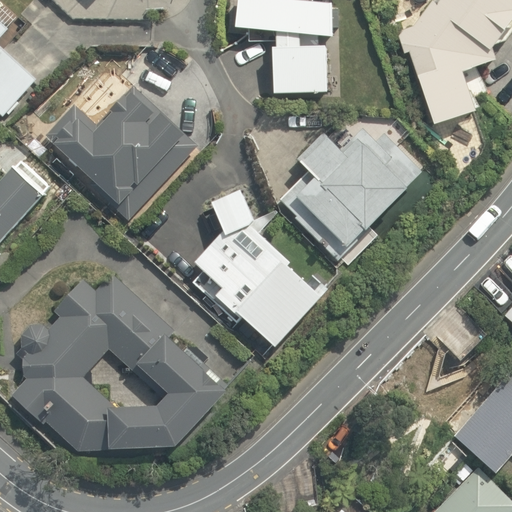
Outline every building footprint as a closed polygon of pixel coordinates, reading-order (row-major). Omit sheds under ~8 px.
[(0,0),(0,115),(4,119),(48,71),(0,25),(0,13),(7,6),(0,0)] [(269,0),(269,2),(248,1),(245,37),(283,40),(278,99),(336,103),(343,8),(317,6),(317,0),(269,0)] [(488,123),(476,83),(507,72),(505,63),(511,52),(511,0),(440,0),(416,34),(403,39),(410,64),(420,60),(444,137),(488,123)] [(83,110),(49,146),(130,223),(201,147),(141,90),(104,129),(83,110)] [(386,123),(344,120),(299,166),(311,177),(283,205),(348,270),(416,201),(410,195),(429,176),(400,146),(404,142),(386,123)] [(0,269),(66,202),(31,168),(0,199),(0,269)] [(228,240),(194,281),(287,360),(336,303),(267,244),(249,198),(217,210),(228,240)] [(96,289),(83,276),(56,306),(62,311),(48,327),(42,323),(30,324),(22,331),(21,343),(27,349),(24,353),(27,356),(32,360),(24,369),(29,374),(12,392),(77,446),(176,443),(228,387),(169,333),(175,327),(113,270),(96,289)] [(457,310),(432,334),(471,373),(495,350),(457,310)] [(511,382),(482,417),(463,399),(440,426),(472,454),(503,481),(511,470),(511,382)] [(511,511),(511,503),(478,470),(437,511),(511,511)] [(367,511),(351,498),(338,511),(367,511)]
